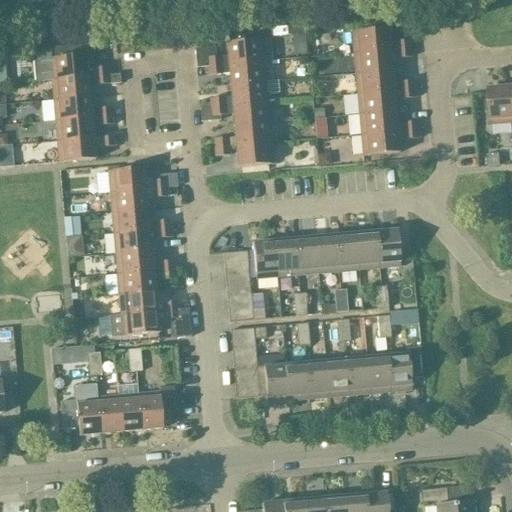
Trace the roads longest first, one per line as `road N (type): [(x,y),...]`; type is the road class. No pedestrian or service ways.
road 1 (residential): [(208,464),(467,440),(511,460)]
road 2 (residential): [(208,464),(194,224)]
road 3 (residential): [(194,224),(430,199)]
road 4 (residential): [(188,143),(177,60),(129,67),(131,144)]
road 5 (residential): [(0,482),(208,464)]
road 6 (residential): [(430,199),(449,73),(465,51),(511,47)]
